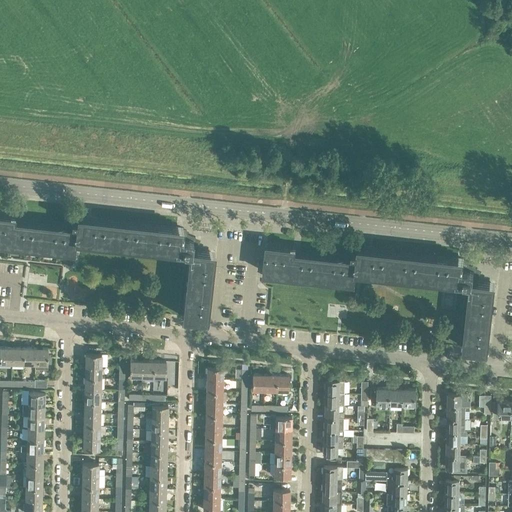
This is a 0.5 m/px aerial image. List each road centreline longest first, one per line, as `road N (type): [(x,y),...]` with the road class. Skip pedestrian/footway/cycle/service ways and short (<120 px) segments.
road 1 (secondary): [(511,239),(0,185)]
road 2 (residential): [(214,336),(224,248),(254,251),(246,338)]
road 3 (residential): [(61,511),(67,320)]
road 4 (residential): [(185,511),(193,338)]
road 5 (residential): [(306,511),(310,349)]
road 6 (residential): [(428,511),(432,361)]
road 7 (residential): [(193,338),(67,320)]
road 8 (residential): [(432,361),(310,349)]
